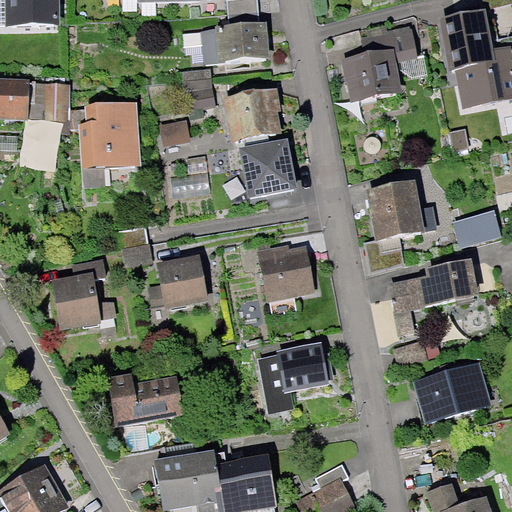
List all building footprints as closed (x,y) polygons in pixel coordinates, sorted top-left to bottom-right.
[(38,0),(0,0),(0,21),(38,22),(38,0)] [(257,0),(207,0),(208,9),(258,7),(257,0)] [(511,0),(480,0),(483,11),(441,23),(450,74),(458,73),(464,107),(511,98),(511,0)] [(393,49),(343,62),(352,107),(404,94),(398,63),(420,59),(413,29),(388,33),(393,49)] [(271,31),(216,35),(219,72),(274,68),(271,31)] [(32,85),(0,83),(0,119),(31,121),(32,85)] [(281,98),(223,106),(230,151),(288,143),(281,98)] [(141,111),(93,115),(98,175),(146,171),(141,111)] [(158,128),(162,151),(190,146),(186,123),(158,128)] [(239,154),(247,205),(296,197),(288,146),(239,154)] [(418,183),(369,194),(378,245),(429,234),(418,183)] [(113,236),(116,253),(121,252),(149,248),(146,230),(113,236)] [(152,267),(149,248),(121,252),(124,272),(152,267)] [(306,248),(261,258),(272,310),(317,301),(306,248)] [(476,262),(389,284),(399,339),(421,334),(417,311),(484,296),(476,262)] [(206,265),(161,275),(171,319),(216,309),(206,265)] [(99,281),(56,288),(64,338),(107,331),(99,281)] [(264,362),(297,356),(294,341),(261,347),(264,362)] [(285,393),(285,397),(326,390),(320,352),(297,356),(264,362),(261,363),(267,396),(285,393)] [(481,365),(416,382),(427,427),(495,407),(481,365)] [(181,379),(115,388),(121,428),(187,419),(181,379)] [(0,421),(0,443),(9,439),(0,421)] [(217,460),(159,469),(165,511),(187,511),(224,507),(217,460)] [(226,511),(278,511),(272,466),(221,474),(226,511)] [(62,511),(43,473),(0,495),(0,496),(8,511),(62,511)] [(455,487),(428,497),(432,511),(493,511),(490,501),(464,509),(455,487)]
